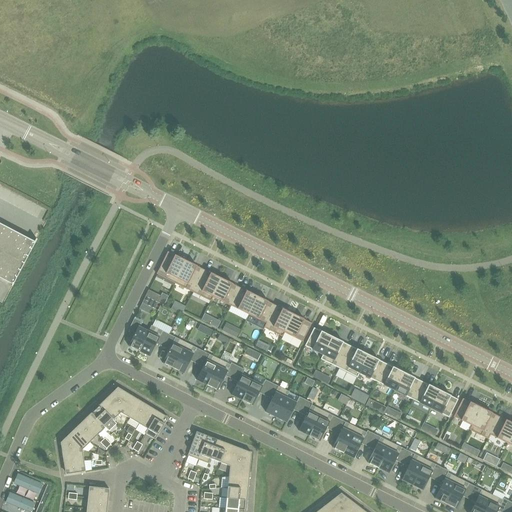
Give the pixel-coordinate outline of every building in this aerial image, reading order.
[(14,231),(0,223),(0,251),(2,252),(14,231)] [(14,231),(2,252),(24,264),(37,240),(36,239),(34,242),(14,231)] [(156,274),(174,283),(186,261),(167,251),(156,274)] [(24,264),(2,252),(0,256),(0,278),(12,285),(11,286),(12,286),(24,264)] [(192,292),(204,270),(186,261),(174,283),(192,292)] [(192,292),(210,301),(222,278),(204,270),(192,292)] [(239,287),(222,278),(210,301),(211,301),(213,297),(230,306),(239,287)] [(248,314),(257,296),(239,287),(230,306),(248,314)] [(145,296),(158,303),(161,296),(148,290),(145,296)] [(158,303),(145,296),(142,303),(154,309),(158,303)] [(264,328),(275,305),(257,296),(248,314),(266,323),(264,327),(264,328)] [(275,305),(264,328),(282,337),(293,314),(275,305)] [(208,322),(211,316),(204,312),(201,319),(208,322)] [(293,314),(282,337),(284,332),(302,341),(311,323),(293,314)] [(151,325),(148,331),(139,327),(141,322),(135,319),(135,318),(135,317),(128,330),(134,333),(128,346),(139,351),(152,326),(151,325)] [(169,334),(152,326),(139,351),(149,357),(156,344),(162,347),(169,334)] [(236,338),(236,337),(240,330),(233,326),(229,335),(236,338)] [(320,359),(321,359),(332,337),(314,328),(304,346),(322,355),(320,359)] [(169,350),(162,363),(173,368),(186,343),(169,334),(162,347),(169,350)] [(350,346),(332,337),(321,359),(339,368),(350,346)] [(196,364),(203,351),(186,343),(173,368),(183,374),(190,360),(196,364)] [(350,346),(339,368),(357,377),(368,355),(350,346)] [(244,353),(250,356),(253,350),(247,347),(244,353)] [(203,351),(196,364),(203,367),(196,380),(207,385),(220,360),(203,351)] [(359,373),(377,382),(386,364),(368,355),(357,377),(359,373)] [(231,379),(238,366),(231,363),(230,365),(220,360),(207,385),(217,390),(225,376),(231,379)] [(404,373),(386,364),(377,382),(394,391),(404,373)] [(252,381),(241,375),(244,369),(238,366),(231,379),(238,382),(231,395),(242,400),(252,381)] [(421,381),(404,373),(394,391),(412,399),(421,381)] [(252,381),(242,400),(252,406),(259,393),(265,396),(272,383),(265,380),(262,386),(252,381)] [(430,408),(439,390),(421,381),(412,399),(430,408)] [(272,383),(265,396),(272,399),(265,412),(276,417),(289,392),(272,383)] [(120,413),(129,418),(140,401),(118,387),(99,405),(113,420),(120,413)] [(439,390),(430,408),(449,418),(458,400),(439,390)] [(289,392),(276,417),(286,423),(293,410),(299,413),(306,400),(299,397),(296,403),(286,398),(289,392)] [(469,430),(481,408),(462,398),(453,417),(471,425),(469,430)] [(306,400),(299,413),(306,416),(298,431),(309,436),(322,410),(311,405),(312,403),(306,400)] [(129,418),(139,424),(148,407),(149,406),(140,401),(129,418)] [(116,424),(113,420),(99,405),(91,413),(92,414),(105,427),(109,431),(116,424)] [(145,433),(145,434),(158,412),(149,406),(148,407),(139,424),(148,429),(145,433)] [(498,416),(481,408),(469,430),(487,439),(498,416)] [(326,428),(332,431),(339,419),(322,410),(309,436),(319,441),(326,428)] [(155,439),(162,428),(168,418),(158,412),(145,434),(155,439)] [(105,427),(92,414),(91,413),(83,420),(97,435),(105,427)] [(490,435),(507,443),(511,434),(511,423),(498,416),(487,439),(488,439),(490,435)] [(356,427),(339,419),(332,431),(339,435),(332,448),(343,453),(356,427)] [(76,428),(76,429),(90,442),(97,435),(83,420),(76,428)] [(426,431),(430,425),(423,422),(420,428),(426,431)] [(367,447),(374,434),(367,431),(366,432),(356,427),(343,453),(353,458),(361,443),(367,447)] [(82,450),(90,442),(76,429),(76,428),(60,443),(82,450)] [(187,455),(198,459),(206,437),(207,436),(196,432),(191,447),(187,455)] [(391,442),(374,434),(367,447),(374,450),(367,463),(378,468),(391,442)] [(207,436),(206,437),(198,459),(208,463),(217,440),(207,436)] [(210,459),(220,462),(227,444),(217,440),(208,463),(210,459)] [(408,451),(391,442),(378,468),(388,473),(395,460),(401,464),(408,451)] [(84,460),(82,450),(60,443),(64,463),(84,460)] [(230,466),(229,476),(249,478),(251,453),(227,444),(220,462),(230,466)] [(412,485),(425,459),(408,451),(401,464),(408,467),(401,480),(412,485)] [(435,480),(442,468),(425,459),(412,485),(422,490),(429,477),(435,480)] [(81,472),(85,471),(84,460),(64,463),(65,475),(81,472)] [(445,504),(458,478),(447,473),(448,471),(442,468),(435,480),(442,484),(434,498),(445,504)] [(38,503),(46,485),(19,473),(12,492),(38,503)] [(229,476),(227,487),(247,489),(248,489),(249,478),(229,476)] [(462,496),(468,499),(475,486),(458,478),(445,504),(456,509),(462,496)] [(48,496),(53,486),(47,484),(43,494),(48,496)] [(483,511),(492,495),(475,486),(468,499),(475,502),(470,511),(483,511)] [(105,488),(89,487),(88,498),(108,500),(109,489),(105,488)] [(248,489),(247,489),(227,487),(226,498),(247,500),(248,489)] [(8,511),(34,511),(38,503),(12,492),(4,510),(8,511)] [(324,506),(325,507),(329,511),(352,511),(357,507),(357,506),(341,493),(324,506)] [(496,511),(497,511),(498,511),(504,511),(510,502),(503,498),(502,500),(492,495),(483,511),(496,511)] [(88,498),(87,509),(107,511),(108,500),(88,498)] [(245,511),(247,500),(226,498),(225,509),(245,511)] [(41,511),(45,505),(39,503),(35,511),(41,511)]
